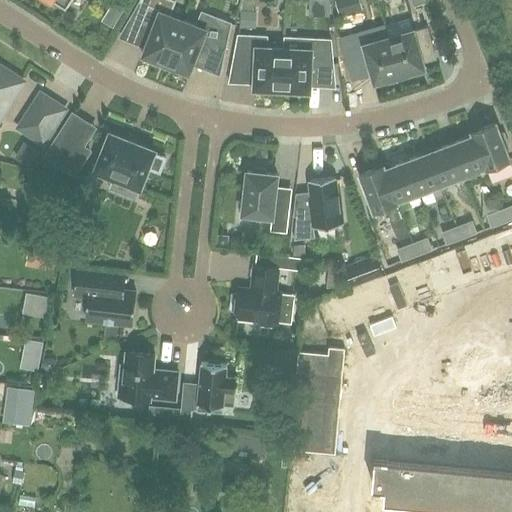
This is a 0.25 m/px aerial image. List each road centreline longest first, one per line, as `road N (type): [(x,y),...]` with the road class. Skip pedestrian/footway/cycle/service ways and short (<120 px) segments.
road 1 (residential): [(194,114),(175,277),(183,310),(199,279),(221,121)]
road 2 (residential): [(221,121),(348,126),(464,92),(474,63),(449,0)]
road 3 (residential): [(0,12),(98,75),(194,114)]
